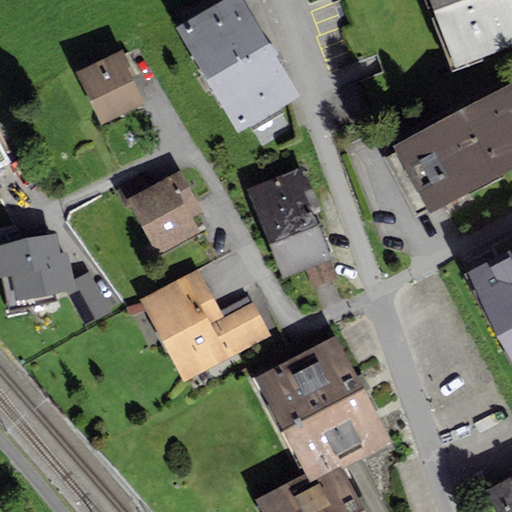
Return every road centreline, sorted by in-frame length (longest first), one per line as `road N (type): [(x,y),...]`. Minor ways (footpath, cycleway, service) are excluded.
road 1 (residential): [(374,292),(314,321),(288,317),(186,150),(37,221)]
road 2 (residential): [(374,292),(277,0)]
road 3 (residential): [(450,511),(374,292)]
road 4 (residential): [(511,220),(374,292)]
